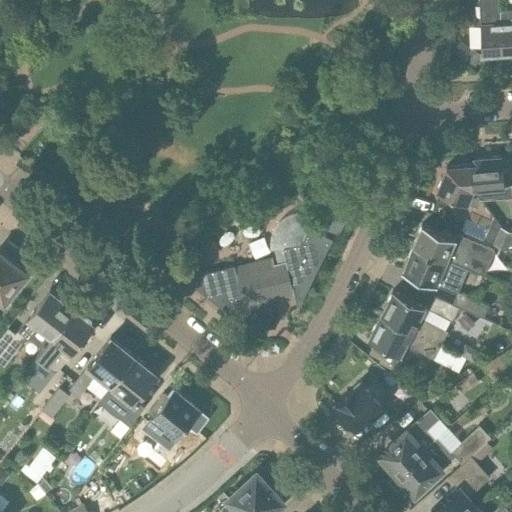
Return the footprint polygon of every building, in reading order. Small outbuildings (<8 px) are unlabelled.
[(480,0),(480,1),(482,54),(503,53),(501,9),(500,9),(499,0),(480,0)] [(511,8),(501,9),(503,53),(511,52),(511,8)] [(475,65),(481,57),(459,42),(453,50),(475,65)] [(475,189),(504,186),(501,155),(474,157),(475,163),(471,163),(474,188),(475,189)] [(480,198),(481,198),(475,189),(474,188),(471,163),(447,165),(437,190),(478,207),(481,199),(480,198)] [(511,241),(498,235),(501,227),(494,216),(489,227),(484,239),(508,249),(511,241)] [(459,233),(454,236),(423,223),(413,245),(468,268),(485,275),(495,251),(493,247),(459,233)] [(275,262),(273,255),(204,272),(194,286),(221,307),(225,302),(255,324),(257,325),(259,326),(261,326),(262,326),(264,325),(267,324),(268,323),(269,322),(270,321),(271,320),(271,319),(271,317),(272,316),(272,315),(272,313),(271,312),(271,311),(270,309),(270,308),(269,307),(267,305),(266,305),(263,304),(262,303),(260,303),(259,303),(257,299),(292,290),(290,284),(293,283),(298,306),(299,306),(333,238),(310,226),(302,242),(284,247),(287,259),(275,262)] [(511,241),(511,239),(511,231),(501,227),(498,235),(511,241)] [(457,293),(458,291),(468,268),(413,245),(403,270),(457,293)] [(0,307),(22,279),(27,276),(29,272),(26,267),(21,266),(0,249),(0,307)] [(27,337),(43,348),(75,308),(71,305),(71,300),(67,297),(62,298),(50,288),(25,320),(17,314),(8,326),(9,326),(0,337),(0,362),(4,366),(27,337)] [(448,330),(421,316),(426,307),(393,290),(381,314),(442,344),(448,330)] [(453,303),(460,307),(484,317),(489,304),(458,291),(457,293),(453,303)] [(460,307),(453,303),(434,295),(428,309),(451,319),(450,321),(454,322),(460,307)] [(59,369),(72,353),(95,324),(91,320),(92,316),(88,313),(83,314),(75,308),(43,348),(37,356),(38,357),(28,369),(42,380),(52,367),(50,365),(52,363),(59,369)] [(434,358),(441,345),(442,344),(381,314),(369,336),(376,340),(369,352),(381,358),(380,361),(393,368),(393,367),(399,366),(402,360),(400,354),(400,353),(402,354),(407,344),(434,358)] [(87,385),(102,397),(134,354),(111,336),(70,388),(79,395),(87,385)] [(460,369),(467,355),(443,344),(437,358),(460,369)] [(107,418),(117,425),(158,373),(134,354),(102,397),(115,408),(107,418)] [(369,416),(372,419),(386,406),(377,396),(385,389),(375,378),(367,385),(362,380),(335,404),(356,427),(369,416)] [(53,416),(69,395),(59,387),(42,408),(43,408),(53,416)] [(154,413),(144,426),(170,446),(176,437),(177,438),(189,423),(197,430),(207,416),(199,410),(200,409),(173,388),(166,397),(162,393),(149,409),(154,413)] [(53,416),(43,408),(38,415),(50,424),(55,418),(53,416)] [(380,453),(398,473),(436,438),(427,429),(440,417),(431,408),(380,453)] [(437,436),(436,438),(398,473),(415,492),(441,469),(442,470),(456,457),(463,463),(472,455),(487,441),(487,440),(490,437),(480,425),(451,451),(438,436),(437,436)] [(46,445),(26,468),(37,478),(57,455),(46,445)] [(463,463),(449,476),(458,486),(431,510),(433,511),(471,511),(480,505),(470,494),(490,475),(472,455),(463,463)] [(0,480),(5,479),(9,474),(0,467),(0,480)] [(271,511),(284,501),(257,471),(229,497),(236,505),(231,509),(226,504),(217,511),(271,511)] [(37,481),(39,484),(45,492),(52,487),(42,474),(37,481)] [(45,492),(39,484),(31,490),(37,498),(45,492)] [(89,511),(84,502),(66,511),(89,511)] [(510,511),(502,502),(491,511),(486,511),(480,505),(471,511),(510,511)]
